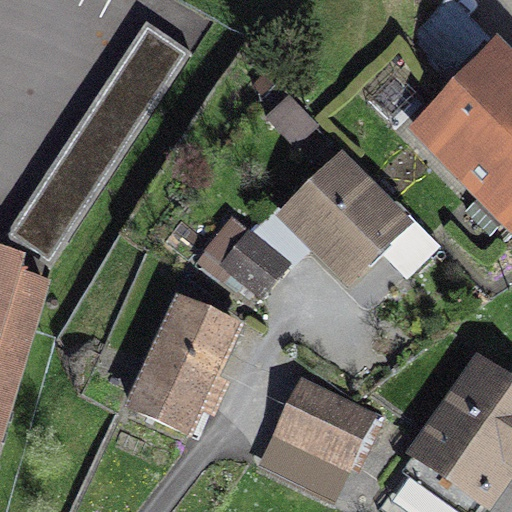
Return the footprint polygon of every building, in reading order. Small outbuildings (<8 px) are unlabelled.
[(51,274),(192,58),(146,28),(5,244),(51,274)] [(511,80),(485,54),(400,138),(506,243),(511,236),(511,80)] [(383,195),(354,165),(294,223),(349,280),(399,231),(373,205),(383,195)] [(234,227),(204,264),(220,277),(226,269),(263,299),(286,270),(234,227)] [(0,438),(45,290),(15,281),(19,268),(0,261),(0,438)] [(234,334),(174,308),(129,412),(189,438),(205,403),(217,408),(225,388),(213,383),(234,334)] [(511,395),(480,372),(381,511),(478,511),(511,465),(511,395)] [(369,423),(306,393),(270,467),(333,498),(369,423)]
